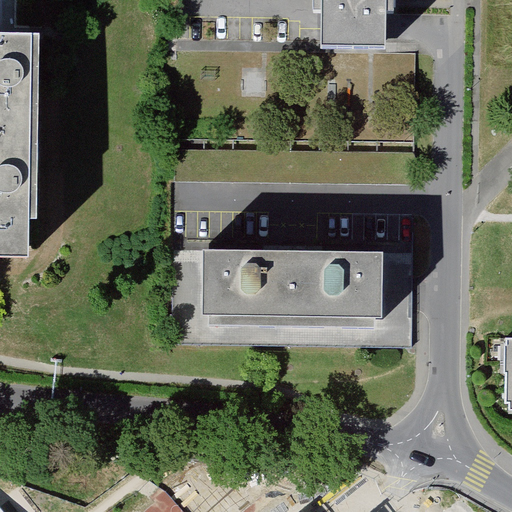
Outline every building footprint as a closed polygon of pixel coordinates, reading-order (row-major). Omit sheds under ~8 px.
[(400,0),(321,0),(321,49),(400,50),(400,0)] [(42,41),(0,40),(0,259),(39,260),(42,41)] [(398,162),(398,152),(365,151),(365,161),(398,162)] [(394,253),(191,252),(191,327),(394,328),(394,253)] [(511,338),(498,339),(497,414),(511,413),(511,338)]
